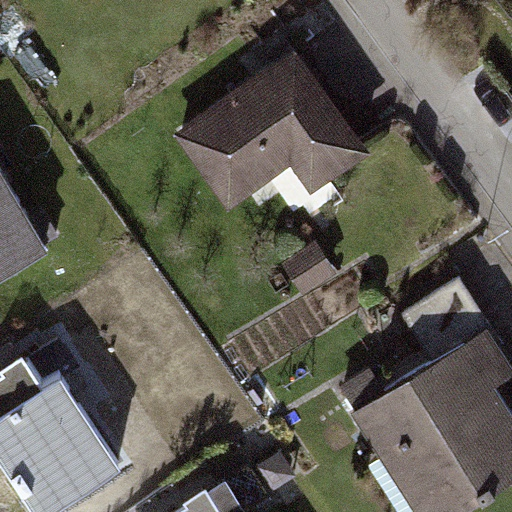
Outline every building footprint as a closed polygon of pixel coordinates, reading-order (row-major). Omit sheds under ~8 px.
[(299,52),(181,134),(230,204),(311,148),(331,175),(367,150),(299,52)] [(0,272),(48,245),(0,162),(0,272)] [(319,244),(289,262),(305,289),(336,270),(319,244)] [(441,364),(361,414),(424,511),(452,511),(511,474),(511,416),(493,386),(511,373),(511,372),(486,332),(495,326),(463,276),(407,311),(441,364)] [(27,359),(0,376),(0,439),(46,509),(119,461),(60,374),(44,385),(27,359)] [(250,463),(175,511),(248,511),(245,507),(269,491),(250,463)]
